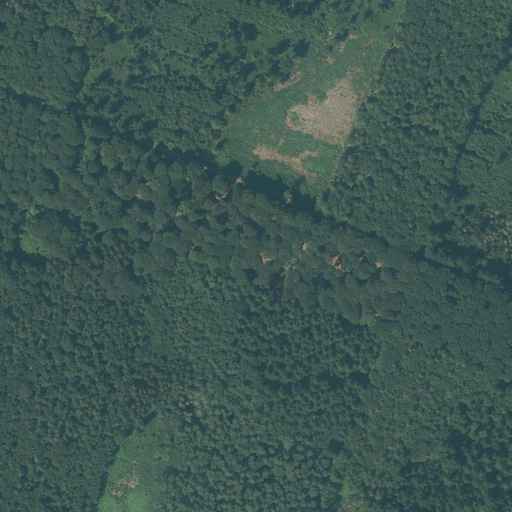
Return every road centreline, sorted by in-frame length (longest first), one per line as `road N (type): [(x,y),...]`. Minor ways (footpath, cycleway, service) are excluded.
road 1 (track): [(64,112),(414,250)]
road 2 (track): [(414,250),(511,5)]
road 3 (track): [(0,277),(64,112)]
road 4 (track): [(64,112),(111,0)]
